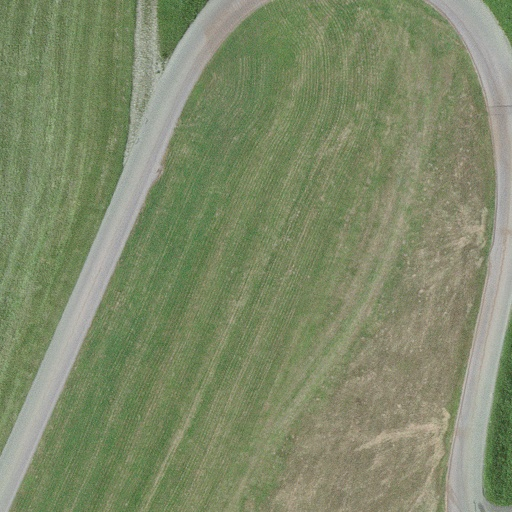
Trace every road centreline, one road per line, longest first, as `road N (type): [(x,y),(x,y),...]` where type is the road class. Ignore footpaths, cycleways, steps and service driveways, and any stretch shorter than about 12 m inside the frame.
road 1 (unclassified): [(240,0),(227,7),(160,109),(75,318),(0,473)]
road 2 (unclassified): [(471,511),(462,477),(505,259),(511,158)]
